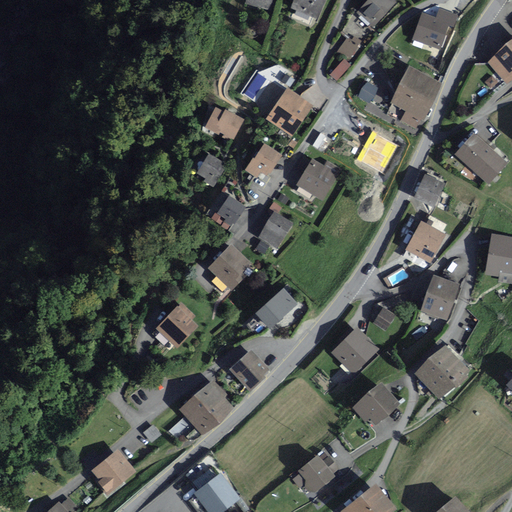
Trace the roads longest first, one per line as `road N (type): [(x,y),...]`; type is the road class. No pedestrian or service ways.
road 1 (residential): [(358,280),(392,293),(459,248),(471,265),(447,339),(412,370),(410,409),(379,476)]
road 2 (residential): [(314,337),(292,333),(234,354),(34,511)]
road 3 (tertiary): [(128,511),(314,337)]
road 4 (residential): [(338,93),(255,218),(196,273)]
road 5 (tertiary): [(358,280),(430,134)]
road 6 (tertiary): [(430,134),(465,54),(500,0)]
road 7 (residential): [(436,0),(385,34),(338,93)]
